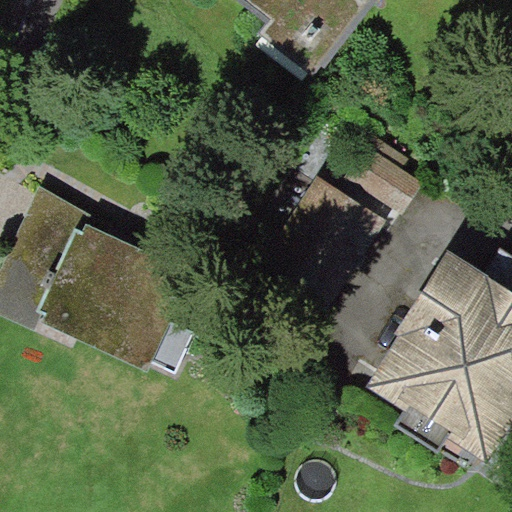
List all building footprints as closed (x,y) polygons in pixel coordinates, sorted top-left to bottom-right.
[(383,0),(232,0),(330,72),(383,0)] [(428,168),(373,132),(344,176),(400,212),(428,168)] [(395,224),(317,176),(266,258),(344,306),(395,224)] [(210,253),(39,183),(0,277),(0,325),(154,388),(210,253)] [(511,285),(455,253),(376,388),(511,467),(511,285)]
